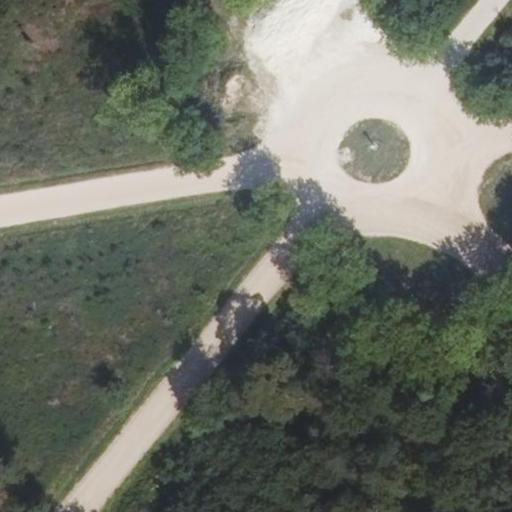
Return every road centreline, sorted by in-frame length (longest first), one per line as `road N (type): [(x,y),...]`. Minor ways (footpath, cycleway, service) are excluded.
road 1 (track): [(302,161),(324,205),(380,226),(419,212),(448,163),(449,143),(433,107),(393,82),(339,89),(305,133)]
road 2 (track): [(76,511),(324,205)]
road 3 (track): [(302,161),(0,211)]
road 4 (track): [(419,93),(496,0)]
